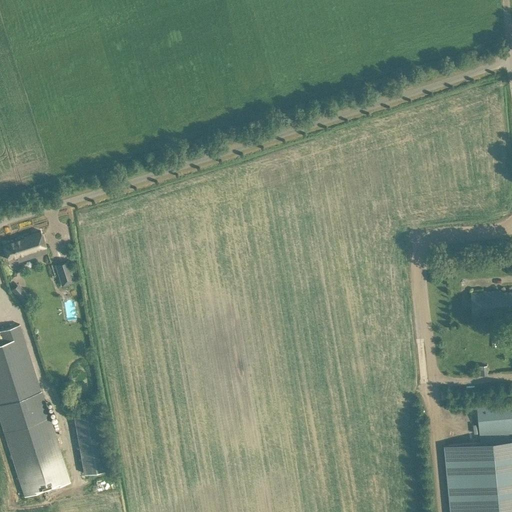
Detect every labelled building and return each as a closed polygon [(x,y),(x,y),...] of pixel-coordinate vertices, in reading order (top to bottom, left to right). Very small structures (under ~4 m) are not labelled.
[(19,261),(47,252),(41,231),(3,243),(8,259),(17,256),(19,261)] [(58,273),(58,274),(62,285),(74,281),(70,269),(58,273)] [(18,284),(12,289),(23,301),(29,296),(18,284)] [(511,290),(501,292),(501,290),(471,292),(473,315),(503,313),(503,311),(511,309),(511,290)] [(71,480),(45,401),(44,401),(19,324),(0,329),(0,418),(24,495),(71,480)] [(488,374),(487,365),(476,366),(476,375),(488,374)] [(511,398),(493,401),(493,395),(487,395),(487,401),(468,403),(471,436),(511,432),(511,398)] [(97,410),(74,414),(85,473),(107,469),(97,410)] [(511,511),(511,438),(445,445),(451,511),(511,511)]
